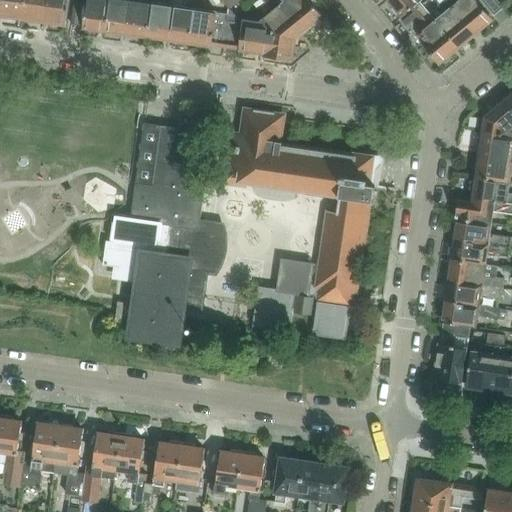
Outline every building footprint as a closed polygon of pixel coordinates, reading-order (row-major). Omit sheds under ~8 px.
[(1,0),(0,13),(0,14),(5,15),(4,17),(21,20),(24,0),(1,0)] [(24,0),(21,20),(38,22),(39,20),(43,21),(46,0),(24,0)] [(65,24),(68,0),(46,0),(43,21),(48,21),(48,23),(64,26),(65,24)] [(74,0),(73,14),(71,24),(82,26),(83,27),(83,29),(98,31),(98,29),(104,29),(107,0),(74,0)] [(107,0),(104,29),(104,31),(121,34),(121,32),(126,33),(130,0),(107,0)] [(141,0),(140,0),(130,0),(126,33),(131,33),(130,35),(147,38),(151,2),(141,0)] [(151,2),(147,38),(164,40),(164,38),(169,39),(173,0),(162,0),(163,3),(151,2)] [(173,0),(169,39),(173,39),(173,41),(190,44),(190,42),(191,42),(194,7),(183,6),(183,0),(173,0)] [(194,44),(211,47),(211,45),(223,46),(227,20),(227,14),(216,12),(216,10),(205,9),(205,0),(195,0),(194,7),(191,42),(194,42),(194,44)] [(274,0),(260,0),(270,11),(262,18),(273,32),(272,42),(292,45),(294,33),(298,29),(278,5),(274,0)] [(274,0),(278,5),(298,29),(303,26),(305,28),(308,25),(308,26),(320,16),(321,17),(322,16),(316,8),(315,8),(308,0),(274,0)] [(401,17),(419,2),(421,0),(389,0),(392,2),(390,3),(401,17)] [(432,0),(437,6),(429,13),(458,48),(471,37),(470,35),(474,32),(446,0),(432,0)] [(492,20),(486,12),(475,0),(460,0),(459,0),(446,0),(474,32),(477,29),(478,31),(492,20)] [(496,0),(480,0),(494,15),(503,8),(496,0)] [(458,48),(429,13),(422,5),(414,11),(427,27),(415,37),(438,65),(453,52),(452,50),(455,48),(456,49),(458,48)] [(227,14),(227,20),(236,22),(237,20),(228,9),(227,14)] [(240,39),(238,49),(266,52),(265,57),(290,61),(292,45),(272,42),(273,32),(262,18),(258,21),(242,19),(240,39)] [(227,20),(223,46),(234,48),(236,38),(238,22),(236,22),(227,20)] [(505,100),(502,103),(511,114),(511,91),(504,98),(505,100)] [(497,104),(483,116),(481,130),(496,132),(501,137),(511,138),(511,114),(502,103),(498,106),(497,104)] [(225,164),(222,183),(244,186),(245,182),(255,183),(253,192),(261,198),(274,200),(286,201),(295,198),(297,189),(339,195),(339,197),(337,212),(326,210),(325,213),(328,214),(317,286),(309,284),(311,266),(283,261),(279,290),(278,292),(260,289),(255,325),(288,329),(293,292),(319,296),(318,300),(320,300),(315,333),(344,337),(344,333),(346,319),(348,308),(331,306),(332,302),(351,304),(351,303),(353,291),(356,292),(369,201),(373,202),(375,188),(375,185),(376,181),(375,181),(377,171),(379,157),(374,157),(373,157),(282,143),(282,142),(278,142),(282,116),(275,115),(275,113),(274,113),(275,112),(254,109),(254,110),(253,110),(253,112),(247,111),(246,111),(242,136),(234,135),(230,162),(224,161),(223,163),(225,164)] [(106,241),(102,265),(124,268),(123,277),(137,280),(132,314),(129,337),(179,344),(182,318),(184,307),(201,309),(205,282),(206,272),(215,273),(220,265),(224,254),(225,246),(225,234),(222,225),(200,221),(205,185),(198,184),(189,182),(198,121),(180,118),(180,119),(182,120),(181,128),(160,125),(152,185),(137,183),(136,183),(132,216),(124,215),(118,214),(114,242),(106,241)] [(478,153),(477,155),(511,159),(511,138),(501,137),(496,132),(481,130),(478,149),(480,149),(480,154),(478,153)] [(476,160),(474,177),(510,182),(511,171),(511,159),(477,155),(477,156),(479,156),(479,160),(476,160)] [(473,198),(511,203),(511,192),(508,192),(510,182),(474,177),(472,193),(474,193),(473,198)] [(458,200),(455,218),(456,218),(491,223),(493,210),(511,212),(511,203),(473,198),(472,203),(468,202),(468,201),(458,200)] [(455,239),(509,246),(511,246),(511,236),(510,236),(490,233),(491,223),(456,218),(453,234),(455,234),(455,239)] [(485,264),(487,253),(507,256),(509,246),(455,239),(454,243),(452,243),(450,259),(485,264)] [(449,276),(449,280),(511,289),(511,288),(511,278),(484,275),(485,264),(450,259),(447,275),(449,276)] [(446,285),(444,301),(479,306),(479,305),(481,294),(501,297),(510,298),(511,289),(449,280),(448,285),(446,285)] [(297,296),(295,312),(309,314),(311,298),(297,296)] [(117,304),(115,320),(116,321),(116,322),(120,322),(120,321),(127,322),(129,303),(118,301),(117,304)] [(440,322),(443,323),(470,327),(476,327),(478,315),(504,319),(506,309),(499,308),(500,308),(479,305),(479,306),(444,301),(445,302),(445,306),(443,305),(440,322)] [(439,344),(434,379),(442,380),(441,384),(461,387),(467,346),(468,338),(470,327),(443,323),(440,344),(439,344)] [(471,349),(465,387),(482,390),(482,388),(488,389),(496,333),(488,332),(486,343),(484,343),(483,351),(471,349)] [(496,333),(488,389),(494,390),(494,392),(511,394),(511,387),(511,355),(504,354),(505,346),(503,346),(505,335),(496,333)] [(0,452),(5,453),(7,453),(2,485),(21,487),(21,484),(23,465),(24,465),(26,451),(25,451),(17,450),(20,434),(21,434),(23,423),(18,422),(18,418),(0,414),(0,452)] [(23,465),(21,484),(39,487),(42,467),(54,469),(55,463),(61,424),(38,421),(37,423),(36,430),(31,466),(24,465),(23,465)] [(77,472),(82,437),(84,427),(61,424),(55,463),(67,465),(66,471),(68,471),(65,493),(81,495),(84,473),(77,472)] [(116,471),(121,433),(97,429),(93,450),(95,450),(93,466),(86,465),(84,473),(81,495),(80,501),(97,504),(101,477),(114,479),(115,471),(116,471)] [(147,437),(121,433),(116,471),(129,473),(128,481),(136,482),(133,502),(142,503),(142,501),(145,482),(146,474),(139,472),(142,452),(144,452),(147,437)] [(153,483),(153,484),(161,485),(163,486),(164,480),(176,481),(177,481),(182,442),(172,441),(172,440),(163,439),(162,444),(159,443),(156,465),(153,483)] [(199,491),(201,472),(205,450),(201,449),(202,444),(193,443),(193,444),(182,442),(177,481),(188,483),(187,489),(199,491)] [(219,452),(217,463),(213,494),(225,495),(226,487),(238,488),(243,451),(225,448),(224,453),(219,452)] [(243,451),(238,488),(249,490),(247,499),(249,499),(247,511),(264,511),(266,500),(258,499),(263,470),(265,470),(266,459),(265,459),(261,458),(262,454),(243,451)] [(280,469),(275,502),(285,503),(286,493),(298,495),(303,462),(301,462),(300,460),(290,458),(289,460),(281,459),(280,469)] [(305,462),(303,462),(298,495),(310,496),(307,511),(317,511),(324,468),(319,467),(317,462),(307,461),(305,462)] [(324,468),(317,511),(327,511),(329,499),(332,500),(341,501),(344,501),(346,487),(344,487),(346,469),(344,468),(343,466),(333,464),(330,469),(324,468)] [(416,479),(413,501),(448,506),(450,494),(481,499),(483,489),(451,485),(451,484),(416,479)] [(145,482),(142,501),(150,502),(152,492),(153,484),(153,483),(145,482)] [(488,488),(486,497),(483,511),(508,511),(511,493),(505,493),(505,490),(488,488)] [(414,508),(412,508),(411,511),(479,511),(480,511),(448,506),(413,501),(412,503),(414,504),(414,508)]
